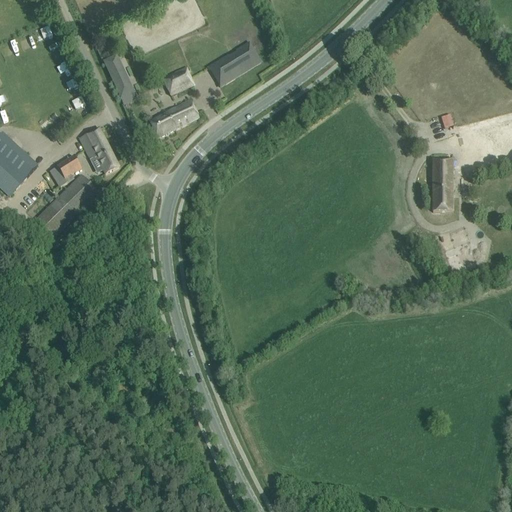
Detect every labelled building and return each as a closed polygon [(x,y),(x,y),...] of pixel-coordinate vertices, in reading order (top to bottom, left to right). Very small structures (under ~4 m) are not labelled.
[(37,31),(40,39),(48,36),(46,28),(37,31)] [(21,50),(32,47),(30,40),(19,43),(21,50)] [(10,45),(1,49),(5,58),(14,54),(10,45)] [(53,60),(65,56),(61,45),(49,49),(53,60)] [(229,57),(223,61),(231,72),(216,81),(220,87),(219,87),(220,88),(261,63),(250,45),(237,53),(237,54),(230,59),(229,57)] [(115,57),(104,62),(122,99),(133,94),(115,57)] [(66,61),(58,66),(63,75),(71,69),(66,61)] [(162,80),(167,89),(171,98),(194,86),(185,68),(162,80)] [(73,90),(79,87),(76,79),(70,81),(73,90)] [(77,112),(88,113),(89,102),(78,101),(77,112)] [(190,102),(149,123),(158,140),(199,119),(190,102)] [(511,121),(459,136),(469,174),(511,162),(511,121)] [(80,140),(91,162),(97,159),(106,176),(119,169),(99,130),(86,137),(80,140)] [(54,132),(49,136),(53,141),(58,137),(54,132)] [(0,137),(0,189),(10,199),(39,167),(3,135),(0,137)] [(49,173),(59,190),(74,180),(72,176),(82,170),(74,158),(49,173)] [(452,165),(433,166),(433,161),(433,214),(453,213),(453,160),(452,160),(452,165)] [(35,222),(53,240),(99,194),(82,177),(35,222)] [(478,261),(468,226),(442,234),(452,269),(478,261)]
